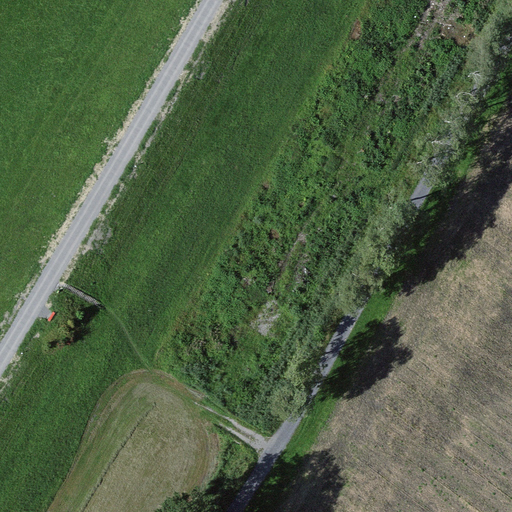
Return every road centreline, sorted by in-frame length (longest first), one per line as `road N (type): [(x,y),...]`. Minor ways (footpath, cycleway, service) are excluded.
road 1 (track): [(511,28),(236,511)]
road 2 (track): [(0,363),(211,0)]
